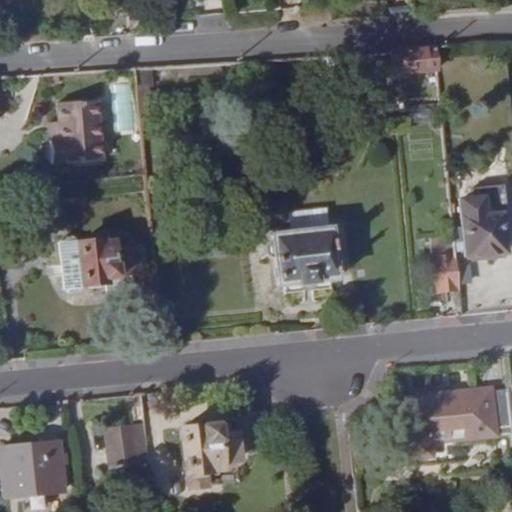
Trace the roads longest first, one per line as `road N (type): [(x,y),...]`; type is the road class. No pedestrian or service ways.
road 1 (residential): [(0,383),(511,332)]
road 2 (residential): [(511,23),(0,57)]
